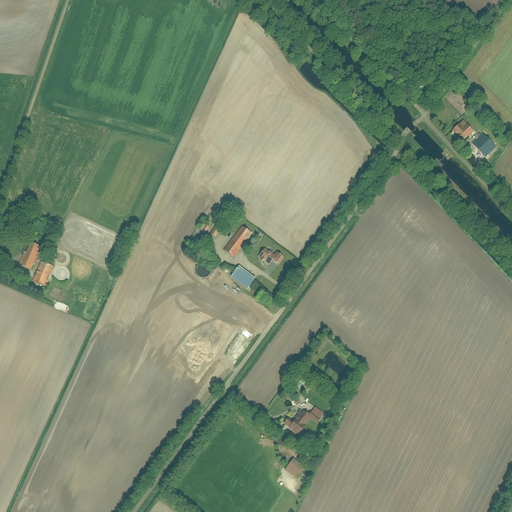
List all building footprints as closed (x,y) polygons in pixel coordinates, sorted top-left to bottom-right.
[(416,88),(412,94),(418,99),(422,93),(416,88)] [(457,125),(450,131),(462,142),(472,132),(464,125),(461,129),(457,125)] [(481,135),(471,144),(485,158),(494,149),(481,135)] [(210,237),(216,240),(225,226),(220,223),(210,237)] [(224,252),(234,260),(251,235),(241,228),(224,252)] [(27,244),(18,267),(28,271),(38,248),(27,244)] [(262,251),(257,259),(267,266),(272,258),(262,251)] [(271,263),(277,268),(282,260),(276,256),(271,263)] [(40,264),(33,282),(44,287),(51,269),(40,264)] [(237,266),(229,278),(244,289),(253,278),(237,266)] [(287,418),(282,425),(298,435),(309,418),(299,412),(293,422),(287,418)] [(292,460),(283,471),(293,478),(302,467),(292,460)] [(306,478),(302,485),(307,488),(310,481),(306,478)]
